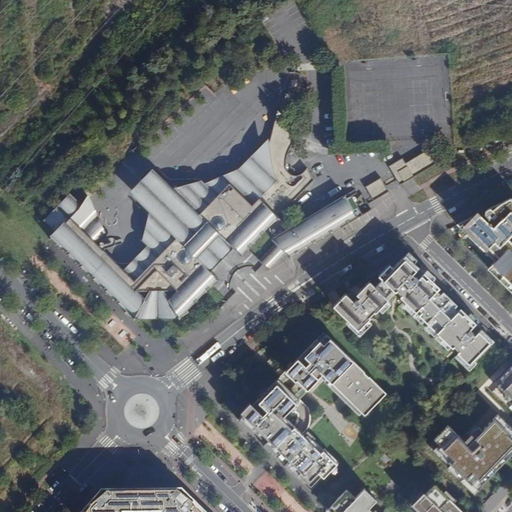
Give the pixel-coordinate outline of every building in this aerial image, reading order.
[(296,108),(305,75),(288,71),(279,104),(296,108)] [(57,231),(53,235),(49,239),(125,312),(134,319),(155,318),(155,317),(158,317),(158,318),(179,318),(185,314),(189,311),(218,280),(220,282),(221,281),(203,264),(205,263),(206,263),(207,262),(207,261),(223,244),(224,244),(225,243),(225,242),(226,241),(244,258),(245,257),(243,255),(266,231),(273,237),(271,239),(275,243),(286,253),(290,258),(340,228),(362,215),(352,196),(358,193),(355,189),(290,228),(278,217),(314,180),(307,168),(297,175),(294,175),(291,174),(289,173),(286,170),(285,167),(285,163),(289,150),(293,142),(293,139),(293,134),(293,130),(292,126),(290,123),(286,118),(278,110),(277,104),(276,105),(277,110),(270,138),(269,142),(266,146),(229,183),(224,178),(207,186),(201,180),(198,179),(196,179),(169,179),(158,168),(155,171),(199,214),(176,238),(132,195),(129,197),(140,209),(141,246),(140,251),(138,256),(135,259),(132,261),(129,263),(126,263),(121,263),(115,262),(113,260),(99,246),(104,234),(95,214),(88,199),(82,205),(71,194),(46,220),(57,231)] [(400,185),(436,163),(428,150),(405,163),(403,158),(388,166),(400,185)] [(155,171),(132,195),(176,238),(199,214),(155,171)] [(365,187),(374,201),(389,191),(381,177),(365,187)] [(485,211),(485,213),(481,218),(476,214),(457,224),(486,252),(490,249),(499,258),(491,265),(511,284),(511,241),(508,238),(511,235),(509,233),(511,230),(511,198),(511,197),(487,209),(485,211)] [(258,260),(263,265),(269,270),(286,253),(275,243),(258,260)] [(346,293),(334,305),(358,330),(365,323),(362,320),(367,315),(369,317),(374,312),(375,312),(388,299),(385,297),(393,290),(395,292),(397,290),(402,295),(400,297),(416,312),(418,309),(421,312),(419,315),(434,330),(436,327),(440,330),(437,332),(452,348),(454,346),(459,351),(457,352),(470,364),(494,341),(406,255),(393,268),(390,265),(379,275),(382,279),(374,286),(370,281),(356,293),(360,297),(358,299),(357,298),(354,301),(346,293)] [(287,370),(308,390),(320,377),(323,374),(327,378),(324,381),(339,395),(342,392),(346,396),(343,399),(359,415),(362,412),(365,415),(386,393),(326,334),(320,341),(317,338),(302,354),(287,370)] [(511,363),(495,381),(511,397),(511,363)] [(278,378),(238,419),(250,432),(253,429),(260,436),(257,438),(278,458),(282,463),(285,460),(291,466),(288,468),(311,490),(333,467),(331,465),(336,460),(325,448),(323,449),(307,434),(305,436),(284,416),(300,399),(278,378)] [(478,427),(464,441),(472,448),(494,424),(504,434),(508,430),(510,433),(511,435),(511,427),(509,425),(498,414),(482,430),(478,427)] [(475,423),(461,437),(464,441),(478,427),(475,423)] [(461,437),(448,425),(434,439),(440,445),(438,449),(451,462),(449,463),(471,485),(472,484),(477,489),(498,468),(494,463),(511,444),(511,435),(510,433),(508,430),(504,434),(494,424),(472,448),(464,441),(461,437)] [(260,436),(253,429),(250,432),(257,438),(260,436)] [(511,444),(494,463),(498,468),(511,453),(511,444)] [(285,460),(282,463),(288,468),(291,466),(285,460)] [(347,489),(328,508),(332,511),(463,511),(435,484),(425,493),(423,492),(411,504),(419,511),(374,511),(369,507),(374,502),(362,490),(355,497),(347,489)] [(177,490),(108,491),(108,494),(104,499),(109,503),(115,497),(118,499),(106,511),(101,511),(104,509),(98,504),(93,505),(90,508),(88,506),(83,511),(204,511),(198,506),(195,509),(192,506),(186,511),(180,511),(169,501),(172,498),(175,501),(180,496),(177,493),(177,490)] [(104,499),(98,504),(104,509),(101,511),(106,511),(118,499),(115,497),(109,503),(104,499)] [(175,501),(172,498),(169,501),(180,511),(186,511),(175,501)]
